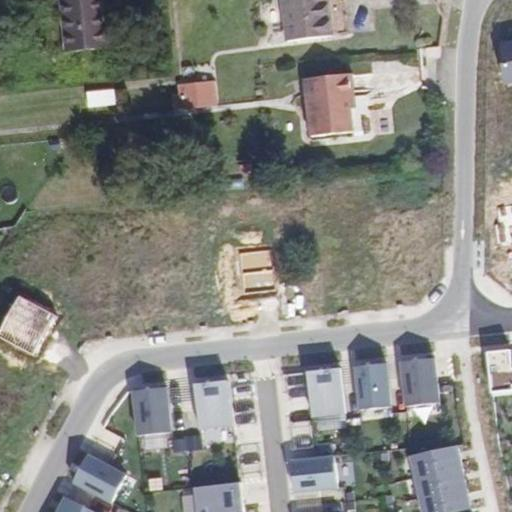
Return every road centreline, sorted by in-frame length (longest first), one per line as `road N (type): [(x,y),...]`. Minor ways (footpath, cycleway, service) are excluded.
road 1 (residential): [(475,0),(463,138),(466,324)]
road 2 (residential): [(259,346),(148,356),(104,373),(31,511)]
road 3 (residential): [(466,324),(259,346)]
road 4 (residential): [(259,346),(278,511)]
